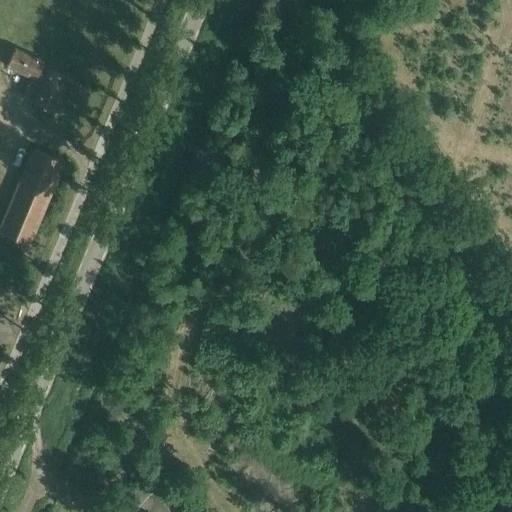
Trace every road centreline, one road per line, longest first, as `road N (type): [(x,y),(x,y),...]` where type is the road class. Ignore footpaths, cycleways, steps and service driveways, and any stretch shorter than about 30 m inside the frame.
road 1 (tertiary): [(0,483),(211,0)]
road 2 (residential): [(161,0),(0,388)]
